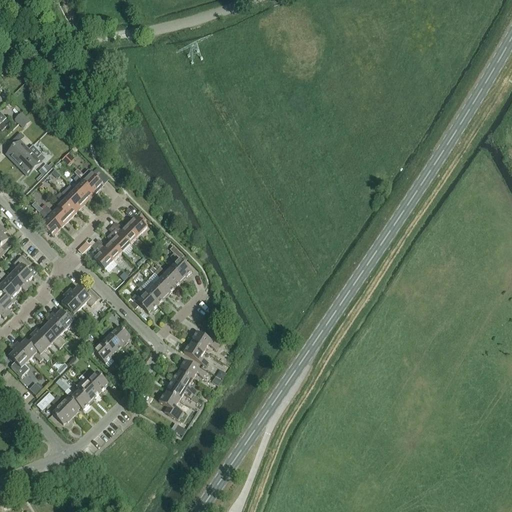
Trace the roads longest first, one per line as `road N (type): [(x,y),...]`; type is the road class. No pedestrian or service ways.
road 1 (secondary): [(200,511),(412,201),(511,38)]
road 2 (residential): [(64,457),(139,387),(156,345)]
road 3 (residential): [(156,345),(83,270),(68,265)]
